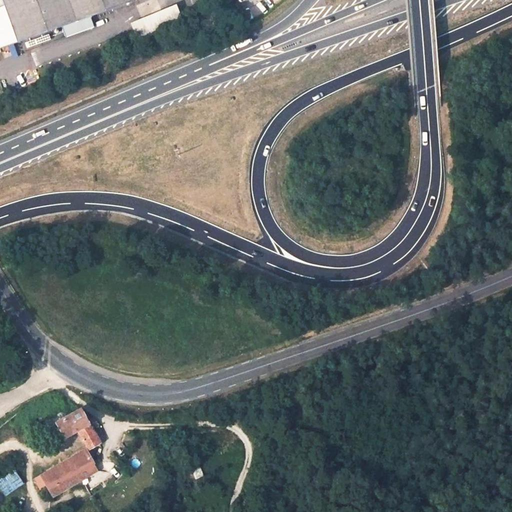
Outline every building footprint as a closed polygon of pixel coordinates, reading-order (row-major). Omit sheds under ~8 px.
[(0,0),(0,23),(7,44),(16,41),(1,0),(0,0)] [(1,0),(16,41),(61,25),(87,16),(81,0),(1,0)] [(131,0),(81,0),(87,16),(90,15),(131,0)] [(91,27),(87,16),(61,25),(66,37),(91,27)] [(87,421),(80,408),(56,421),(64,436),(77,429),(88,448),(98,442),(91,428),(87,421)] [(93,417),(87,421),(91,428),(97,424),(93,417)] [(41,474),(48,488),(92,463),(85,449),(41,474)] [(92,463),(48,488),(52,495),(95,470),(92,463)] [(0,477),(0,491),(2,496),(21,484),(13,470),(0,477)]
